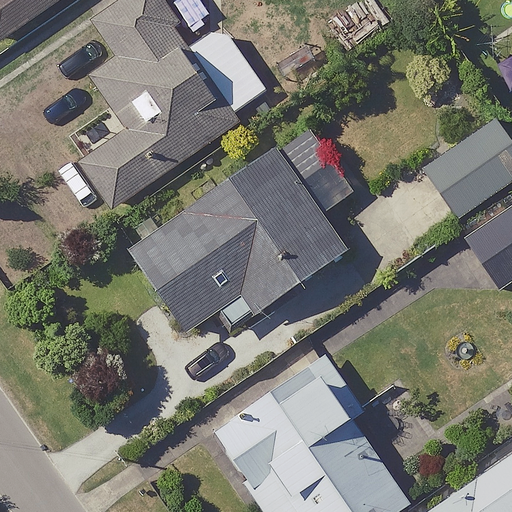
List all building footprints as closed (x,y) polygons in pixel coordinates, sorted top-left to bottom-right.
[(0,0),(0,43),(1,44),(62,0),(0,0)] [(231,36),(196,61),(154,0),(125,0),(95,21),(121,58),(94,77),(132,132),(84,166),(115,210),(240,122),(235,116),(270,92),(231,36)] [(511,185),(511,153),(494,128),(429,172),(461,220),(511,185)] [(351,197),(307,134),(134,254),(191,336),(223,314),(238,334),(352,254),(325,215),(351,197)] [(511,285),(511,214),(470,243),(504,292),(511,285)] [(253,483),(248,486),(264,511),(406,511),(413,507),(355,422),(365,415),(328,361),(220,434),(253,483)] [(511,511),(511,459),(435,511),(511,511)]
